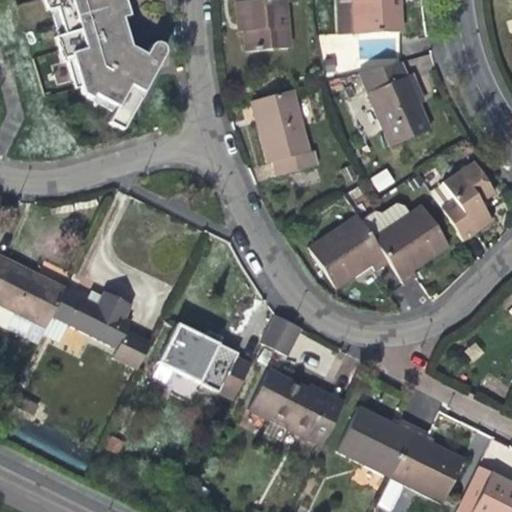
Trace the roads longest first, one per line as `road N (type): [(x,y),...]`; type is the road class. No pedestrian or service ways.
road 1 (residential): [(201,136),(217,179),(277,279),(319,317),(369,331)]
road 2 (residential): [(0,172),(76,174),(201,136)]
road 3 (residential): [(511,427),(392,367),(369,331)]
road 4 (residential): [(369,331),(423,323),(473,297),(511,255)]
road 5 (residential): [(448,0),(461,70),(511,133)]
road 6 (residential): [(180,0),(187,87),(201,136)]
